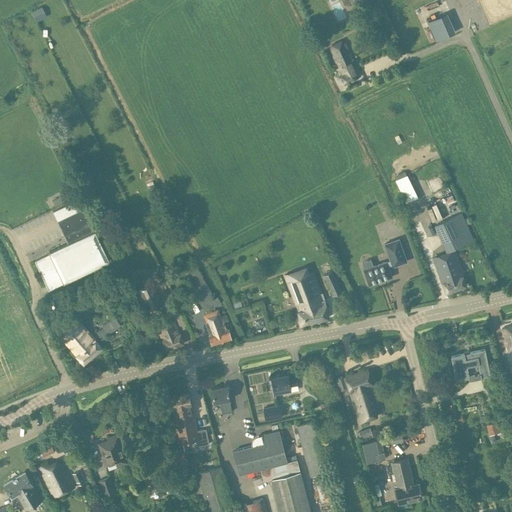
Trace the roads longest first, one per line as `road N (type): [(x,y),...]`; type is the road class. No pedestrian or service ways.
road 1 (tertiary): [(60,394),(405,325)]
road 2 (unclassified): [(449,511),(405,325)]
road 3 (unknown): [(232,355),(240,392),(228,454),(234,476),(258,492)]
